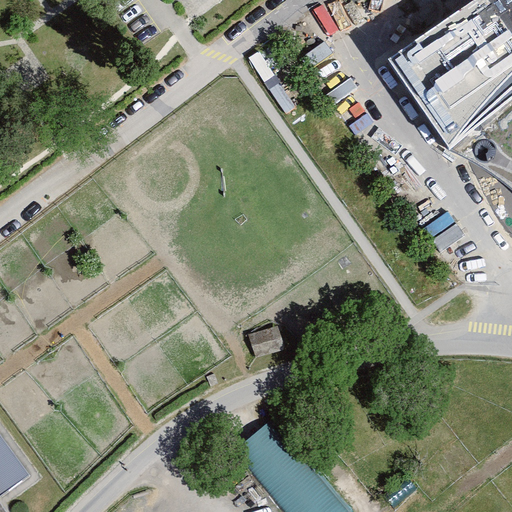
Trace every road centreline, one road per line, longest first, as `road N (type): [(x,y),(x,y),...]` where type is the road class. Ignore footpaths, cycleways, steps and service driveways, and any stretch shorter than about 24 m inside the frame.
road 1 (residential): [(78,511),(191,418),(249,387),(396,351),(511,346)]
road 2 (residential): [(0,235),(307,0)]
